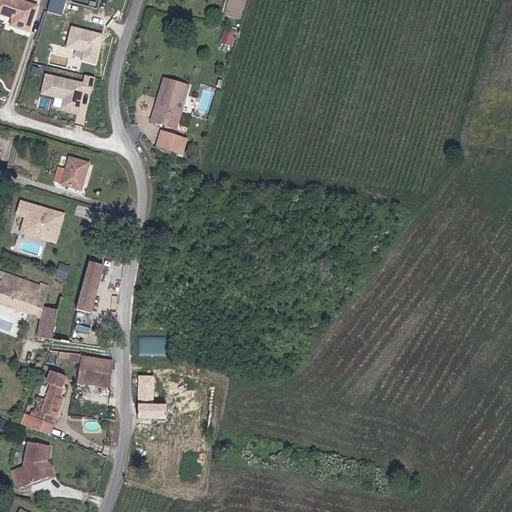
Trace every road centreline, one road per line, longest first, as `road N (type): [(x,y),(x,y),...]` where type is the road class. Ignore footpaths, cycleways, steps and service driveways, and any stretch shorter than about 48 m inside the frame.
road 1 (unclassified): [(142,0),(121,65),(119,115),(144,178),(120,468),(104,511)]
road 2 (unknown): [(132,148),(0,114)]
